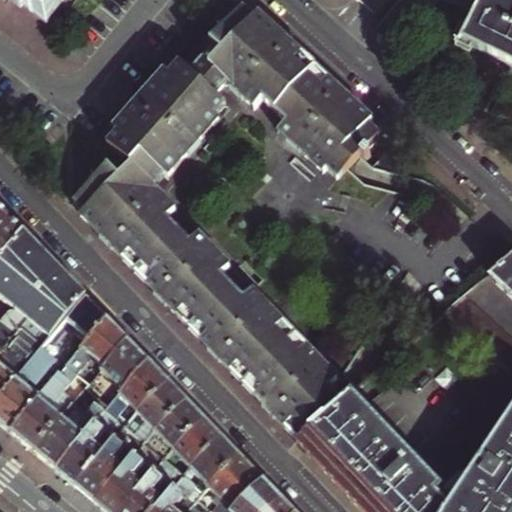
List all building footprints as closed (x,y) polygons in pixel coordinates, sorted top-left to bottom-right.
[(0,0),(5,5),(8,0),(15,0),(42,21),(58,0),(0,0)] [(511,0),(485,0),(478,15),(463,45),(489,58),(496,61),(504,65),(511,69),(511,0)] [(361,156),(366,161),(372,155),(367,149),(384,130),(345,96),(272,30),(247,8),(212,46),(217,51),(194,75),(185,67),(181,63),(143,106),(135,115),(128,122),(107,147),(126,165),(115,176),(110,171),(71,207),(96,233),(126,264),(199,341),(258,402),(297,443),(340,403),(326,388),(334,380),(250,291),(241,299),(219,276),(227,268),(196,235),(188,243),(164,219),(173,210),(154,191),(167,178),(169,180),(232,111),(219,99),(229,88),(256,112),(264,103),(287,124),(279,133),(324,175),(328,171),(338,181),(361,156)] [(0,231),(10,220),(5,214),(0,209),(0,231)] [(0,261),(24,233),(17,226),(10,220),(0,231),(0,261)] [(25,294),(52,263),(45,256),(38,248),(35,245),(24,233),(0,261),(0,298),(12,309),(25,294)] [(511,259),(486,281),(511,303),(511,259)] [(41,307),(66,278),(60,271),(52,263),(25,294),(41,307)] [(16,361),(76,288),(71,283),(66,278),(41,307),(4,351),(16,361)] [(41,353),(67,321),(86,298),(82,294),(76,288),(16,361),(27,370),(41,353)] [(0,356),(4,351),(41,307),(25,294),(12,309),(12,310),(17,314),(9,316),(0,327),(0,356)] [(87,344),(107,320),(96,309),(86,298),(67,321),(78,331),(75,334),(87,344)] [(446,315),(511,375),(511,341),(466,298),(446,315)] [(104,370),(128,342),(117,331),(107,320),(87,344),(67,369),(78,378),(92,361),(104,370)] [(109,410),(148,363),(137,352),(128,342),(104,370),(101,373),(114,384),(100,402),(109,410)] [(16,361),(4,351),(0,356),(0,402),(27,370),(16,361)] [(41,353),(27,370),(0,402),(0,425),(1,427),(12,435),(40,402),(30,394),(54,364),(41,353)] [(139,414),(169,384),(158,373),(148,363),(109,410),(106,414),(126,430),(129,426),(119,418),(130,405),(139,414)] [(59,378),(40,402),(12,435),(24,446),(34,454),(73,407),(60,397),(69,386),(59,378)] [(156,433),(187,403),(178,394),(169,384),(139,414),(129,426),(126,430),(145,446),(149,441),(139,433),(148,424),(156,433)] [(450,511),(457,503),(382,426),(351,394),(340,403),(297,443),(312,459),(362,511),(450,511)] [(87,418),(73,407),(34,454),(44,463),(57,473),(106,414),(109,410),(100,402),(87,418)] [(174,451),(205,422),(198,414),(187,403),(156,433),(149,441),(145,446),(164,462),(168,458),(159,450),(165,442),(174,451)] [(126,430),(106,414),(57,473),(67,482),(76,490),(115,443),(109,438),(115,430),(121,435),(126,430)] [(191,470),(222,440),(214,431),(205,422),(174,451),(191,470)] [(511,511),(511,423),(457,503),(450,511),(511,511)] [(145,446),(126,430),(121,435),(115,443),(76,490),(86,497),(95,505),(134,459),(127,453),(134,445),(140,451),(145,446)] [(209,489),(241,459),(232,449),(222,440),(191,470),(188,473),(184,479),(203,495),(209,489)] [(134,459),(95,505),(103,511),(122,511),(154,475),(134,459)] [(233,511),(263,482),(251,469),(241,459),(209,489),(221,502),(212,511),(233,511)] [(184,479),(188,473),(181,468),(177,473),(184,479)] [(156,511),(173,492),(154,475),(122,511),(156,511)] [(270,511),(281,500),(272,491),(263,482),(233,511),(270,511)] [(173,492),(156,511),(188,511),(192,508),(173,492)] [(292,511),(289,508),(281,500),(270,511),(292,511)]
